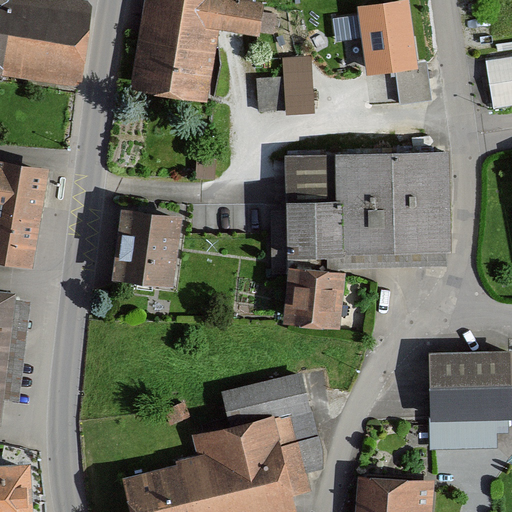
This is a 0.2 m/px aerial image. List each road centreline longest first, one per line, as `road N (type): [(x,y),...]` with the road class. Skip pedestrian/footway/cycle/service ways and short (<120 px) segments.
road 1 (tertiary): [(70,511),(68,337),(114,0)]
road 2 (residential): [(444,0),(468,236),(435,307)]
road 3 (residential): [(435,307),(369,382),(326,511)]
